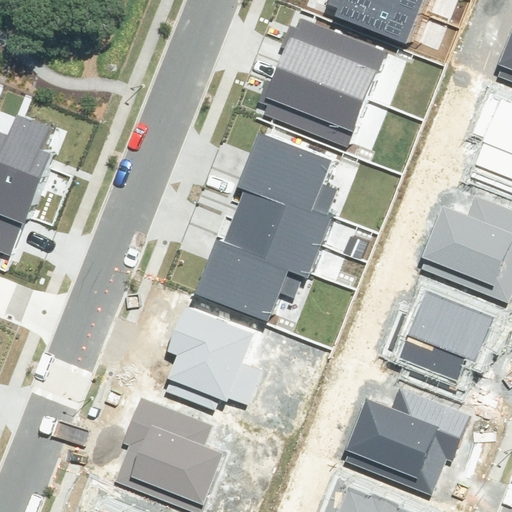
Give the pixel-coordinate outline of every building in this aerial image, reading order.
[(329,0),(328,3),(339,7),(335,17),(407,44),(419,13),(385,0),(329,0)] [(385,0),(419,13),(423,0),(385,0)] [(287,48),(280,67),(367,100),(377,73),(380,74),(388,53),(300,19),(296,29),(290,26),(282,47),(287,48)] [(511,41),(498,78),(511,83),(511,41)] [(267,81),(260,101),(267,104),(262,116),(349,149),(367,100),(280,67),(273,83),(267,81)] [(484,139),(471,170),(511,186),(511,100),(489,91),(471,133),(484,139)] [(0,170),(20,119),(0,110),(0,170)] [(45,129),(20,119),(0,170),(0,250),(12,255),(52,152),(38,147),(45,129)] [(239,186),(244,188),(326,219),(337,190),(322,185),(331,161),(259,133),(239,186)] [(244,188),(234,214),(319,247),(329,220),(326,219),(244,188)] [(439,205),(415,266),(507,302),(511,289),(511,212),(476,198),(469,217),(439,205)] [(234,214),(223,245),(304,276),(307,278),(319,247),(234,214)] [(217,242),(197,293),(269,321),(280,295),(294,301),(304,276),(223,245),(217,242)] [(402,303),(382,354),(459,384),(468,362),(481,367),(499,320),(422,290),(415,309),(402,303)] [(186,307),(167,354),(177,358),(164,389),(217,410),(221,398),(250,409),(265,373),(241,364),(253,333),(186,307)] [(370,398),(344,458),(430,495),(445,460),(451,462),(469,421),(398,391),(391,407),(370,398)] [(131,449),(119,479),(200,510),(221,456),(201,448),(209,429),(139,403),(123,446),(131,449)] [(420,511),(340,479),(326,511),(420,511)]
